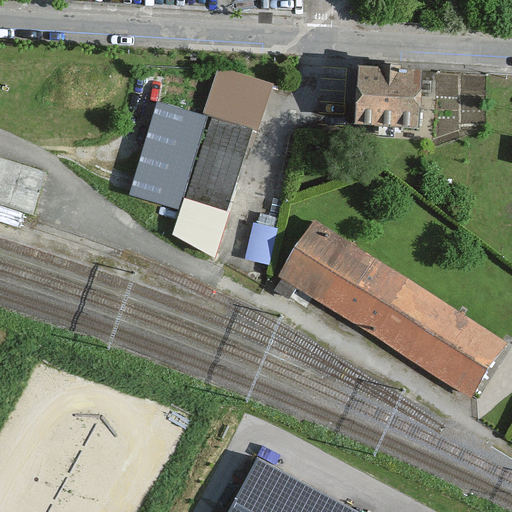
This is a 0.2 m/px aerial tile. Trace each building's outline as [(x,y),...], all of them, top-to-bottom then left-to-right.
[(275,89),(219,70),(202,117),(212,120),(253,135),(258,137),(275,89)] [(389,75),(358,74),(356,133),(420,134),(421,76),(389,75)] [(202,117),(157,106),(130,199),(180,214),(184,202),(186,202),(212,120),(202,117)] [(253,135),(212,120),(186,202),(227,217),(253,135)] [(45,172),(0,157),(0,204),(33,215),(45,172)] [(227,217),(186,202),(184,202),(180,214),(172,238),(215,265),(229,218),(227,217)] [(257,218),(248,255),(273,261),(282,225),(257,218)] [(504,343),(317,225),(282,281),(469,399),(504,343)] [(227,511),(358,511),(257,458),(227,511)]
